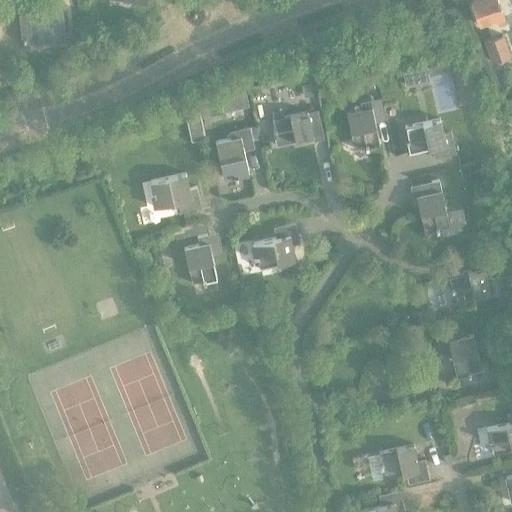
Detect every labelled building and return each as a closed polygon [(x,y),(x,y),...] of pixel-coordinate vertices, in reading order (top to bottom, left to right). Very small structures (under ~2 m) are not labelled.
[(500,15),(501,14),(496,0),(468,0),(477,23),(493,17),(495,23),(502,21),(500,15)] [(37,12),(20,14),(23,41),(63,36),(60,2),(36,5),(37,12)] [(483,40),(490,62),(510,55),(502,33),(483,40)] [(424,65),(412,67),(416,83),(427,80),(424,65)] [(308,82),(299,84),(302,97),(304,96),(311,95),(308,82)] [(345,113),(353,148),(364,145),(364,147),(379,144),(369,99),(359,102),(360,109),(345,113)] [(271,130),(275,144),(311,136),(308,119),(318,116),(317,108),(283,116),(273,118),(271,118),(273,129),(271,130)] [(281,108),(271,110),(273,118),(283,116),(281,108)] [(198,111),(185,114),(188,127),(191,141),(204,138),(201,124),(198,111)] [(439,119),(404,126),(406,137),(404,137),(407,152),(431,147),(433,157),(455,152),(452,142),(450,132),(442,134),(439,119)] [(229,138),(214,141),(222,176),(233,174),(233,176),(248,173),(241,142),(252,140),(249,126),(238,128),(228,130),(229,138)] [(460,169),(463,181),(477,178),(475,167),(460,169)] [(152,191),(150,192),(153,206),(198,196),(196,186),(188,188),(184,173),(149,181),(152,191)] [(415,195),(423,233),(438,229),(437,227),(448,225),(438,179),(430,181),(433,191),(415,195)] [(294,259),(291,244),(299,242),(296,232),(251,242),(255,257),(257,256),(259,267),(294,259)] [(183,247),(191,282),(201,280),(202,282),(216,279),(206,234),(196,236),(198,244),(183,247)] [(505,261),(495,263),(497,273),(507,271),(505,261)] [(489,292),(486,276),(494,275),(492,265),(447,275),(450,289),(452,289),(455,299),(489,292)] [(420,310),(404,313),(407,326),(422,322),(420,310)] [(445,332),(455,377),(470,373),(469,372),(480,369),(472,334),(457,338),(455,330),(445,332)] [(511,421),(485,428),(488,442),(490,442),(492,452),(511,447),(511,421)] [(378,463),(381,478),(426,467),(424,458),(416,459),(413,444),(377,452),(380,462),(378,463)] [(449,453),(443,454),(445,462),(451,461),(449,453)] [(356,510),(356,511),(395,511),(396,511),(403,510),(401,500),(356,510)]
